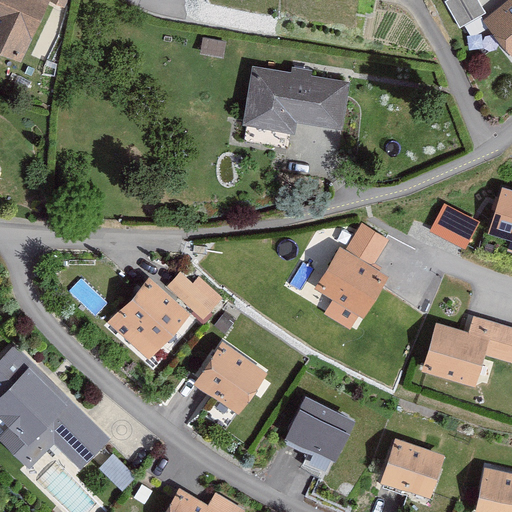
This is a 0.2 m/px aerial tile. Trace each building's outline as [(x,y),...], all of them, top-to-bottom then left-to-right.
[(0,0),(0,57),(0,58),(21,64),(42,24),(50,2),(50,0),(0,0)] [(50,0),(50,2),(57,6),(65,8),(68,0),(50,0)] [(477,0),(447,0),(445,2),(460,28),(485,13),(477,0)] [(511,0),(487,21),(511,51),(511,0)] [(200,56),(223,58),(226,42),(202,38),(200,56)] [(291,74),(252,67),(243,127),(294,137),(296,124),(342,132),(350,83),(312,77),(313,71),(292,67),(291,74)] [(510,242),(508,252),(511,253),(511,191),(503,189),(495,214),(488,235),(510,242)] [(429,228),(467,246),(481,216),(443,198),(429,228)] [(375,232),(363,223),(344,251),(359,260),(372,268),(389,241),(375,232)] [(325,314),(350,331),(359,318),(362,320),(377,303),(389,280),(372,268),(359,260),(344,251),(340,249),(328,272),(315,290),(332,301),(325,314)] [(174,280),(167,287),(193,311),(191,314),(205,326),(214,316),(211,313),(222,298),(199,276),(193,285),(180,272),(174,280)] [(151,283),(114,324),(150,356),(187,314),(151,283)] [(218,321),(213,326),(225,335),(230,330),(234,324),(222,315),(218,321)] [(422,373),(476,389),(482,369),(486,356),(511,363),(511,328),(473,317),(468,333),(436,324),(429,353),(422,373)] [(263,375),(223,348),(199,384),(238,411),(263,375)] [(83,465),(107,441),(14,352),(0,365),(0,414),(12,427),(3,436),(30,462),(54,437),(83,465)] [(325,473),(350,423),(309,402),(290,440),(316,453),(310,465),(325,473)] [(442,457),(399,442),(386,480),(429,495),(442,457)] [(511,511),(511,475),(487,470),(478,511),(511,511)] [(242,511),(243,511),(216,496),(210,507),(182,491),(169,511),(242,511)]
